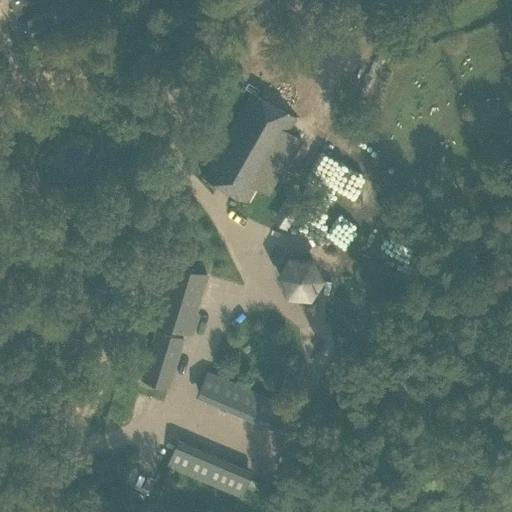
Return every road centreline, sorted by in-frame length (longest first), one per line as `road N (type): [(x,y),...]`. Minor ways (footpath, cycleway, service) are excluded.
road 1 (unclassified): [(41,511),(80,428),(185,105)]
road 2 (unclassified): [(0,83),(79,68),(185,105)]
